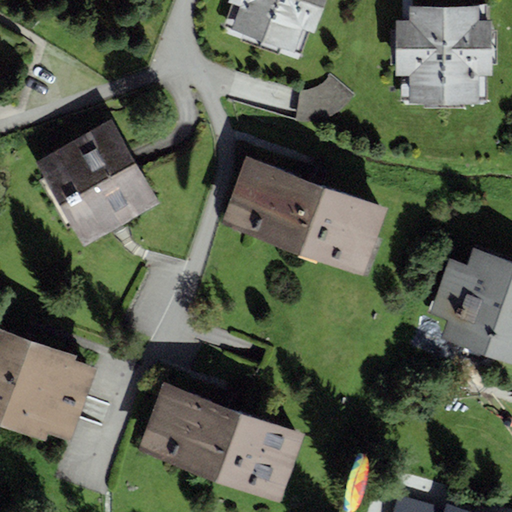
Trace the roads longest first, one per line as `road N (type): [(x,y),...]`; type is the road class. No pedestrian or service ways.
road 1 (residential): [(175,32),(217,114),(224,168),(184,295),(163,339),(129,381),(91,486)]
road 2 (residential): [(175,32),(161,67),(0,128)]
